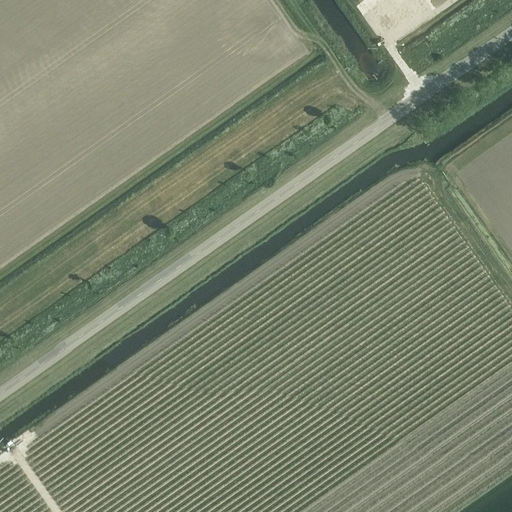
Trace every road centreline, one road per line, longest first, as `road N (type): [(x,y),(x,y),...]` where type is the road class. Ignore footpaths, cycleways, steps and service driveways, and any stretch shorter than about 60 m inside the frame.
road 1 (track): [(511,293),(431,183),(406,173),(0,456)]
road 2 (unclassified): [(0,395),(511,34)]
